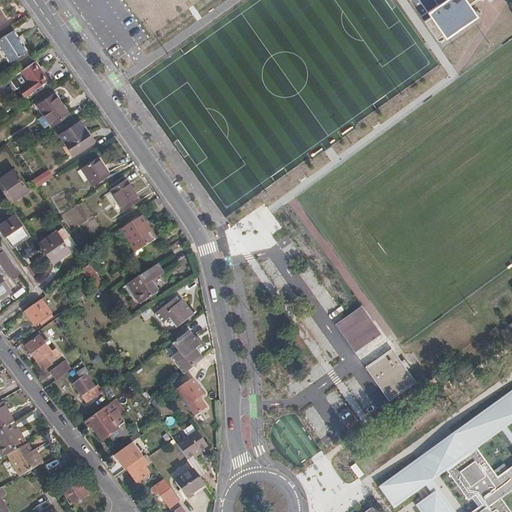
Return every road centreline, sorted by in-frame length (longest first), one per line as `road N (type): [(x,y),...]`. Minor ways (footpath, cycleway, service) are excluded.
road 1 (residential): [(250,478),(239,459),(205,247),(33,0)]
road 2 (residential): [(126,511),(0,345)]
road 3 (unknown): [(511,374),(363,483)]
